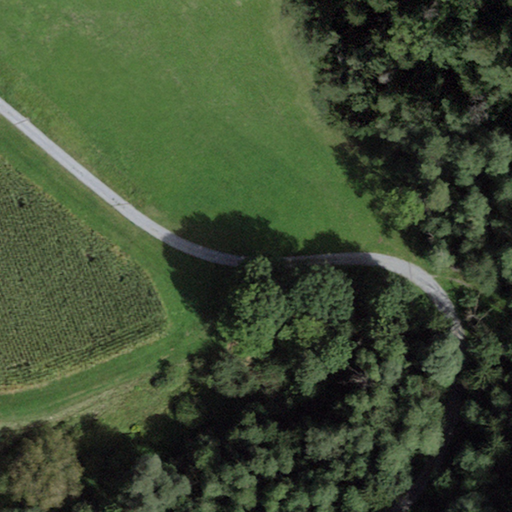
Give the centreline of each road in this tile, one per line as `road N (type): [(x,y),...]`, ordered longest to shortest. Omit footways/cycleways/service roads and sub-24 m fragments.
road 1 (track): [(0,111),(201,247),(415,276),(458,312)]
road 2 (track): [(458,312),(474,395),(399,511)]
